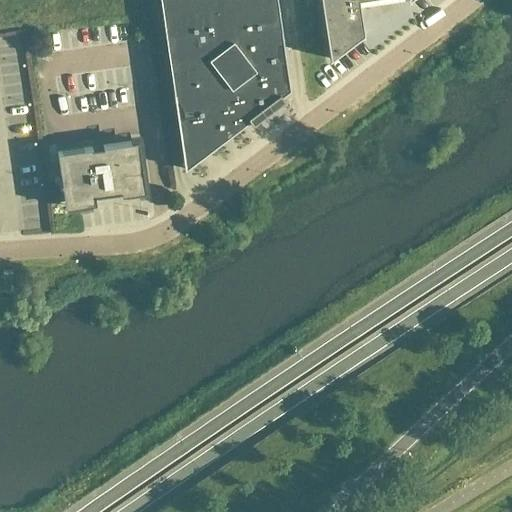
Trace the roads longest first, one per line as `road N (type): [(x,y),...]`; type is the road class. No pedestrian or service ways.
road 1 (residential): [(472,0),(155,237),(0,252)]
road 2 (trunk): [(511,230),(93,511)]
road 3 (trunk): [(133,511),(511,257)]
road 4 (trunk): [(335,511),(511,345)]
